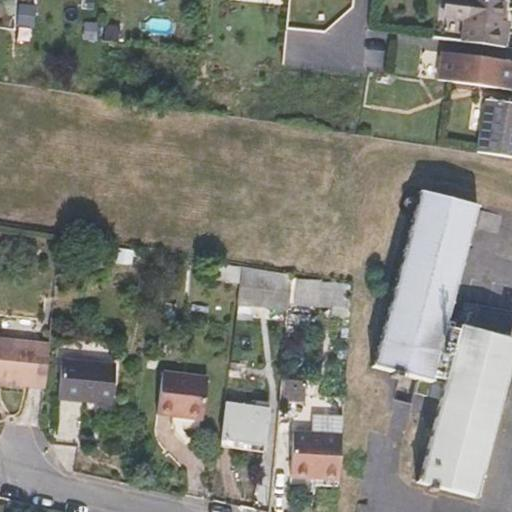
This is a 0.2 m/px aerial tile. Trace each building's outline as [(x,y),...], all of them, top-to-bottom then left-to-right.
[(465,22),(461,42),(504,48),(507,29),(501,29),(505,2),(492,0),(446,0),(444,19),(465,22)] [(511,62),(444,53),(440,81),(511,91),(511,62)] [(377,73),(376,83),(390,84),(391,74),(387,74),(377,73)] [(511,105),(485,100),(477,153),(511,158),(511,105)] [(432,378),(445,382),(418,483),(475,499),(511,363),(511,340),(446,323),(478,207),(421,192),(373,368),(404,376),(431,383),(432,378)] [(215,281),(238,284),(240,267),(218,264),(215,281)] [(243,268),(239,305),(287,310),(289,275),(243,268)] [(332,308),(331,318),(349,320),(352,284),(295,280),(293,306),(332,308)] [(0,338),(0,383),(45,389),(50,344),(0,338)] [(116,364),(61,358),(57,401),(112,406),(116,364)] [(304,401),(306,359),(288,358),(286,400),(304,401)] [(202,420),(207,378),(163,372),(157,415),(202,420)] [(254,407),(269,409),(270,403),(255,401),(254,407)] [(222,437),(265,444),(269,409),(254,407),(226,403),(222,437)] [(292,476),(339,479),(342,440),(295,436),(292,476)] [(221,446),(263,452),(265,444),(222,437),(221,446)]
